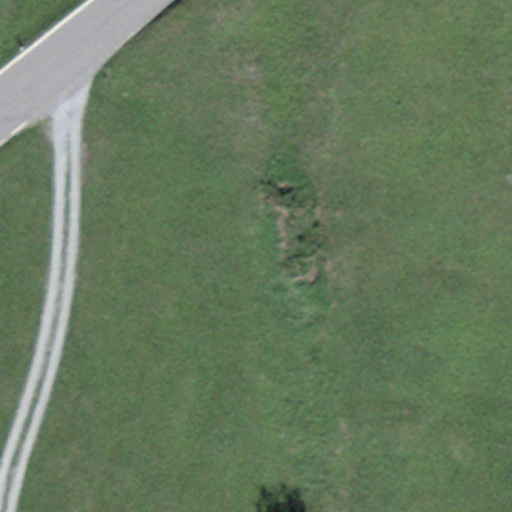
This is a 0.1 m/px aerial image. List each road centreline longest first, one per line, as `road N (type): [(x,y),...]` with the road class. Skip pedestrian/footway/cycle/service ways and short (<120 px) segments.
road 1 (track): [(7,511),(67,273),(72,88),(58,65)]
road 2 (tertiary): [(139,0),(0,111)]
